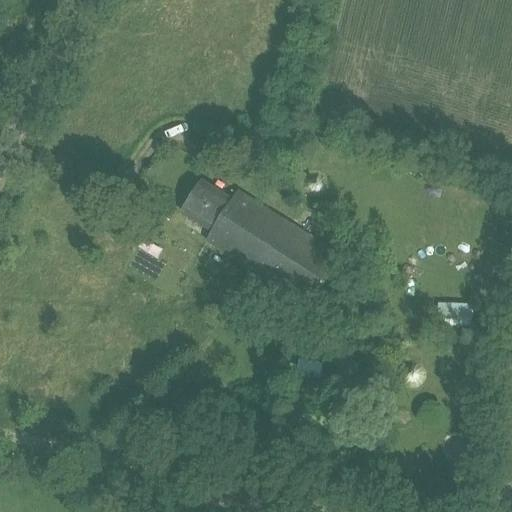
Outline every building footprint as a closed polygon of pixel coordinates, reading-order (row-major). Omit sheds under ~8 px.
[(201,129),(193,141),(210,152),(210,153),(221,160),(230,146),(219,139),(218,140),(201,129)] [(268,155),(262,171),(268,173),(277,177),(277,176),(284,179),(288,169),(292,159),(285,156),(286,155),(271,149),(268,155)] [(203,181),(183,213),(213,232),(208,240),(311,306),(342,258),(272,214),(239,192),(233,201),(203,181)] [(470,320),(439,319),(439,329),(470,330),(470,320)] [(199,400),(179,396),(171,429),(191,433),(199,400)]
